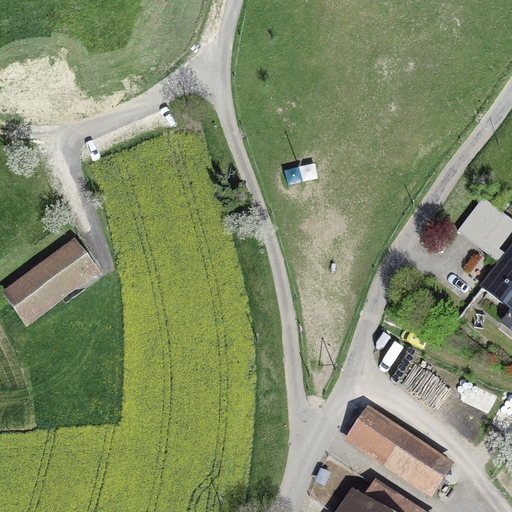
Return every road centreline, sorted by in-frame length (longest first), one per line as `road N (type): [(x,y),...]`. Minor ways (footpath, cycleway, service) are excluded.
road 1 (unclassified): [(300,492),(283,291),(224,106),(222,54),(235,0)]
road 2 (residential): [(300,492),(408,239),(511,91)]
